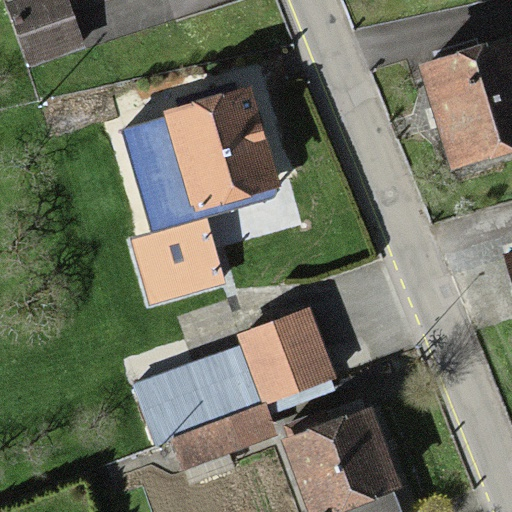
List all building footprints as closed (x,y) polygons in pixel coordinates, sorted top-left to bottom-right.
[(45,65),(90,47),(70,0),(36,0),(21,7),(45,65)] [(511,27),(434,52),(465,148),(511,133),(511,27)] [(259,76),(171,102),(197,191),(285,165),(259,76)] [(309,311),(243,335),(266,396),(331,371),(309,311)] [(367,393),(292,421),(324,507),(400,479),(367,393)]
